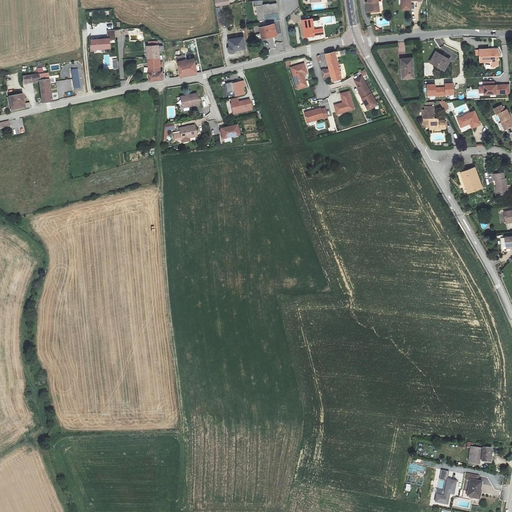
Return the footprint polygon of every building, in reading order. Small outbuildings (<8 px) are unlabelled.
[(368,0),(369,2),(365,2),(367,13),(380,11),(378,0),(368,0)] [(402,0),(403,9),(411,9),(411,0),(415,0),(402,0)] [(278,12),(277,3),(263,5),(262,1),(254,2),(255,15),(258,15),(259,20),(265,19),(265,14),(278,12)] [(315,35),(323,34),(322,29),(314,30),(312,19),(302,20),(304,38),(315,36),(315,35)] [(260,28),(263,38),(277,34),(274,24),(260,28)] [(115,40),(114,30),(107,31),(108,39),(90,40),(90,50),(111,49),(110,40),(115,40)] [(245,50),(243,37),(229,39),(230,45),(229,46),(228,47),(228,50),(229,51),(230,52),(231,53),(235,53),(237,51),(245,50)] [(149,46),(146,46),(147,81),(160,79),(160,74),(159,49),(158,45),(157,45),(149,46)] [(480,55),(480,62),(492,62),(493,68),(498,65),(498,56),(501,56),(498,49),(476,50),(476,55),(480,55)] [(326,54),(330,69),(322,71),(324,78),(331,76),(333,81),(342,79),(334,52),(326,54)] [(436,52),(430,62),(445,71),(451,61),(436,52)] [(194,59),(177,62),(180,75),(197,72),(194,59)] [(401,60),(402,79),(414,78),(412,59),(401,60)] [(307,87),(304,75),(307,74),(305,64),(291,68),(298,90),(307,87)] [(71,70),(74,88),(80,87),(77,69),(71,70)] [(51,102),(48,79),(48,73),(43,73),(38,74),(23,76),(24,83),(40,81),(43,103),(51,102)] [(378,105),(361,77),(355,81),(359,89),(358,89),(361,93),(360,94),(362,98),(363,98),(364,99),(362,100),(368,110),(378,105)] [(244,81),(232,84),(232,82),(226,84),(228,92),(234,90),(236,97),(245,94),(243,87),(245,86),(244,81)] [(509,84),(495,85),(494,82),(484,82),(484,87),(479,87),(479,93),(484,93),(484,95),(509,94),(509,84)] [(445,96),(445,95),(454,94),(453,83),(445,84),(445,87),(436,87),(435,85),(427,85),(428,96),(436,95),(436,96),(445,96)] [(337,114),(354,109),(349,92),(341,94),(343,103),(335,105),(337,114)] [(9,97),(12,110),(30,106),(29,103),(25,104),(23,94),(9,97)] [(196,94),(180,98),(182,107),(190,105),(191,107),(199,105),(196,94)] [(201,97),(204,108),(210,106),(208,95),(201,97)] [(230,100),(233,114),(252,110),(250,99),(239,102),(238,98),(230,100)] [(430,130),(445,129),(445,121),(438,121),(438,119),(434,119),(433,102),(424,103),(425,110),(423,110),(424,127),(430,127),(430,130)] [(445,102),(440,102),(445,111),(449,109),(445,102)] [(511,119),(507,109),(504,111),(501,105),(493,109),(496,115),(497,114),(505,130),(511,126),(511,119)] [(321,108),(305,113),(308,122),(324,117),(324,118),(328,117),(326,108),(322,109),(321,108)] [(461,127),(470,123),(472,128),(480,124),(474,111),(457,119),(461,127)] [(10,120),(11,126),(18,125),(19,133),(25,133),(23,118),(10,120)] [(0,129),(10,127),(8,121),(0,122),(0,129)] [(174,124),(165,125),(164,140),(166,140),(167,130),(174,129),(174,124)] [(195,125),(179,128),(180,132),(173,133),(175,141),(181,139),(182,143),(190,141),(189,137),(197,135),(195,125)] [(235,140),(234,136),(239,135),(237,125),(222,129),(225,142),(235,140)] [(482,188),(475,168),(461,173),(468,193),(482,188)] [(495,181),(497,195),(508,194),(506,179),(504,179),(503,173),(493,174),(494,181),(495,181)] [(481,448),(470,447),(468,463),(479,465),(480,461),(491,462),(493,447),(481,446),(481,448)] [(437,494),(435,502),(448,504),(450,493),(454,494),(456,480),(447,478),(448,471),(442,470),(441,478),(446,480),(443,495),(437,494)] [(470,479),(467,497),(480,499),(483,482),(478,481),(479,476),(467,473),(466,479),(470,479)]
